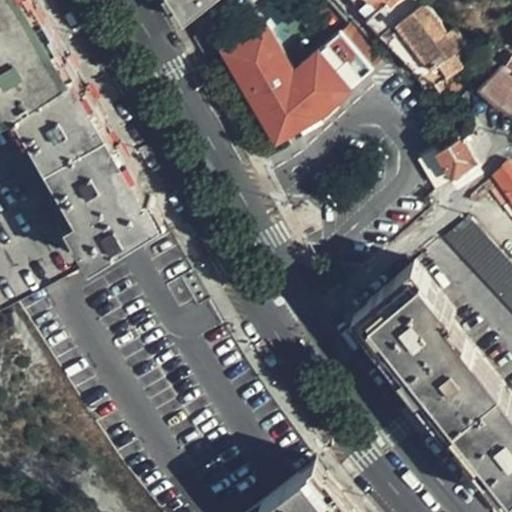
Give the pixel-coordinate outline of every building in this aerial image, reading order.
[(0,0),(0,118),(73,70),(77,67),(38,0),(0,0)] [(171,0),(183,20),(208,0),(171,0)] [(369,0),(351,0),(361,11),(371,1),(369,0)] [(372,0),(371,1),(381,13),(394,3),(405,15),(423,1),(421,0),(372,0)] [(381,13),(370,21),(381,34),(399,19),(405,15),(394,3),(381,13)] [(381,34),(378,35),(404,60),(419,74),(435,84),(436,85),(460,68),(450,55),(457,49),(467,43),(453,28),(448,32),(441,36),(428,18),(409,33),(399,19),(381,34)] [(223,45),(277,138),(299,125),(321,112),(333,102),(374,66),(342,28),(295,67),(266,19),(223,45)] [(342,28),(374,66),(381,62),(348,23),(342,28)] [(500,107),(511,115),(511,73),(503,65),(495,73),(495,72),(477,89),(498,109),(500,107)] [(155,221),(162,216),(150,194),(146,195),(73,70),(0,118),(0,315),(81,268),(95,259),(155,221)] [(321,112),(299,125),(303,132),(325,119),(321,112)] [(458,183),(481,166),(462,133),(461,131),(439,147),(458,183)] [(511,162),(509,161),(494,175),(511,199),(511,162)] [(511,263),(467,216),(444,236),(511,308),(511,263)] [(364,299),(362,323),(502,499),(511,489),(511,395),(446,313),(453,309),(415,261),(364,299)] [(45,404),(117,499),(154,463),(88,369),(45,404)] [(245,511),(256,502),(189,430),(154,463),(117,499),(131,511),(245,511)] [(267,511),(359,511),(316,456),(258,500),(267,511)]
